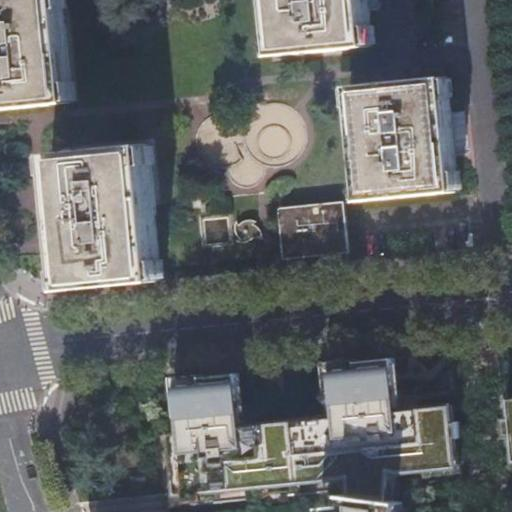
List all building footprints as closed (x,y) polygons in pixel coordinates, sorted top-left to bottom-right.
[(65,0),(0,0),(0,111),(76,104),(74,82),(70,83),(63,11),(67,10),(65,0)] [(375,27),(370,27),(367,0),(271,0),(274,36),(271,36),(273,58),(376,47),(375,27)] [(360,202),(459,192),(463,192),(461,171),(457,171),(450,99),(453,99),(451,77),(348,87),(350,109),(354,109),(361,181),(358,181),(360,202)] [(62,291),(65,291),(161,281),(166,281),(164,260),(159,260),(150,166),(154,166),(152,144),(52,154),(48,154),(51,176),(54,176),(63,270),(60,271),(62,291)] [(351,260),(350,256),(346,203),(279,209),(284,262),(330,258),(330,261),(351,260)] [(350,478),(352,496),(348,496),(349,506),(327,508),(327,511),(401,511),(403,510),(404,502),(395,502),(389,501),(393,473),(399,473),(428,470),(459,467),(457,452),(456,438),(462,438),(460,422),(455,423),(453,406),(420,408),(400,410),(399,410),(396,390),(393,358),(356,361),(331,364),(337,422),(311,424),(311,420),(249,425),(243,426),(240,406),(237,374),(201,377),(175,380),(181,432),(177,432),(171,433),(176,495),(187,494),(205,493),(206,493),(220,491),(257,488),(297,484),(324,481),(324,479),(325,472),(342,475),(342,479),(346,479),(350,478)] [(329,417),(311,419),(311,420),(311,424),(337,422),(331,364),(356,361),(356,359),(324,362),(329,417)] [(172,378),(177,432),(181,432),(175,380),(201,377),(200,375),(172,378)] [(403,390),(396,390),(399,410),(400,410),(420,408),(420,405),(404,407),(403,390)] [(247,405),(240,406),(243,426),(249,425),(247,405)] [(459,467),(428,470),(429,477),(463,474),(461,451),(457,452),(459,467)] [(324,479),(324,481),(342,479),(342,475),(325,472),(324,479)] [(389,501),(395,502),(399,473),(393,473),(389,501)] [(298,491),(297,484),(257,488),(258,495),(298,491)] [(207,500),(221,499),(220,491),(206,493),(207,500)] [(188,503),(206,501),(205,493),(187,494),(188,503)]
